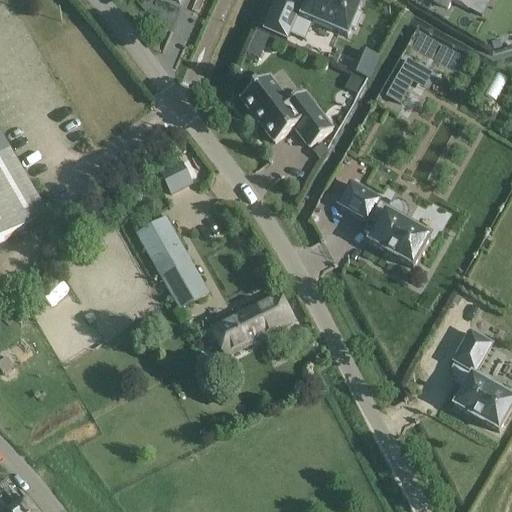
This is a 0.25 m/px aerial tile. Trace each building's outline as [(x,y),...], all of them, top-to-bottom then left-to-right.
[(290,34),(305,40),(312,22),(347,37),(348,38),(349,36),(348,36),(351,29),(356,30),(362,16),(358,14),(361,7),(362,6),(360,5),(347,0),(310,0),(304,17),(298,15),(301,8),(280,0),(278,0),(266,31),(287,40),(290,34)] [(433,0),(433,1),(448,10),(453,1),(468,9),(483,17),(491,0),(433,0)] [(250,54),(261,59),(270,38),(258,34),(250,54)] [(373,81),(382,58),(362,51),(353,73),(373,81)] [(414,80),(429,88),(436,76),(409,60),(387,98),(400,105),(414,80)] [(269,79),(241,100),(275,144),(295,129),(310,150),(333,133),(305,95),(290,106),(269,79)] [(0,244),(44,219),(0,142),(0,244)] [(159,175),(171,196),(192,184),(180,163),(159,175)] [(370,245),(414,270),(432,240),(404,224),(407,220),(408,215),(408,209),(405,205),(401,203),(395,203),(390,205),(388,209),(380,204),(381,203),(352,186),(340,207),(369,224),(371,218),(382,224),(370,245)] [(179,313),(210,295),(166,219),(136,236),(179,313)] [(279,299),(213,332),(226,358),(292,325),(279,299)] [(455,409),(500,435),(511,413),(511,400),(474,379),(493,348),(471,336),(455,365),(458,367),(456,371),(459,384),(467,389),(456,408),(456,407),(455,409)] [(37,511),(26,498),(9,511),(37,511)]
